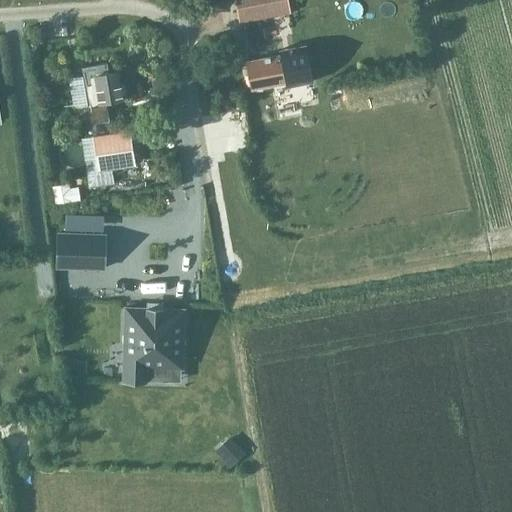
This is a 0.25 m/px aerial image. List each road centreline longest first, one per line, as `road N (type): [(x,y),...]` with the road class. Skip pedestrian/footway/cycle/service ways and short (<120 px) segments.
road 1 (residential): [(0,16),(127,7),(155,13),(178,31),(193,105)]
road 2 (track): [(234,344),(266,511)]
